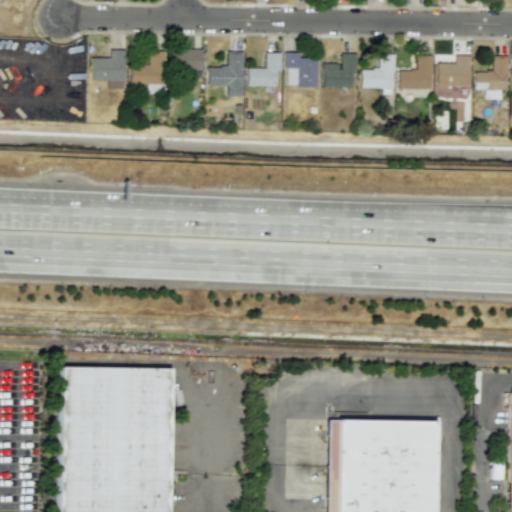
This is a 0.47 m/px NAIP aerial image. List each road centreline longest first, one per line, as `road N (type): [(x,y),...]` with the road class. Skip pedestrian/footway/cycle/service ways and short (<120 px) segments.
road 1 (motorway): [(0,260),(511,282)]
road 2 (residential): [(61,19),(511,25)]
road 3 (motorway): [(428,225),(0,206)]
